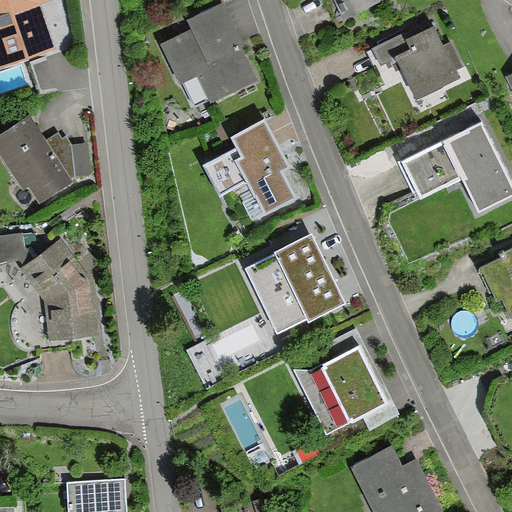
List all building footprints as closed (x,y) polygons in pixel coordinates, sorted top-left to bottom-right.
[(0,0),(0,41),(7,62),(59,45),(44,0),(0,0)] [(210,98),(257,74),(220,0),(185,18),(189,26),(159,41),(179,80),(197,71),(210,98)] [(346,0),(352,11),(375,0),(346,0)] [(415,96),(458,75),(431,19),(375,46),(384,64),(397,58),(415,96)] [(82,174),(95,169),(93,141),(76,142),(64,129),(53,137),(38,112),(0,136),(0,137),(29,187),(36,181),(46,198),(82,174)] [(261,209),(293,193),(279,166),(286,162),(263,118),(231,135),(236,145),(202,162),(217,192),(245,178),(261,209)] [(476,208),(511,190),(511,184),(480,121),(403,160),(421,197),(460,177),(476,208)] [(28,245),(28,231),(0,234),(0,262),(11,258),(24,255),(31,262),(40,255),(28,245)] [(296,321),(344,298),(312,231),(240,265),(262,311),(286,300),(296,321)] [(54,336),(102,329),(96,280),(75,256),(79,252),(67,236),(40,255),(31,262),(24,267),(49,298),(54,336)] [(511,245),(478,263),(506,317),(511,314),(511,245)] [(326,428),(387,399),(368,359),(350,368),(342,351),(299,372),(326,428)] [(378,511),(446,511),(416,455),(402,463),(392,443),(353,464),(378,511)] [(129,511),(127,476),(72,480),(73,511),(129,511)]
